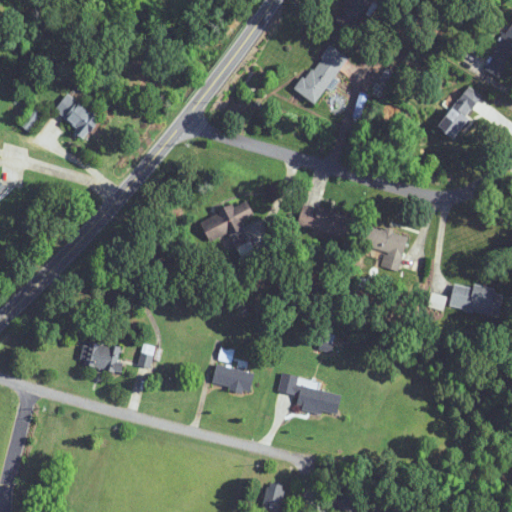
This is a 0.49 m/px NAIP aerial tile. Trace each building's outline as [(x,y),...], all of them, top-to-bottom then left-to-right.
[(348,0),(338,22),(359,32),(373,0),(348,0)] [(500,78),(511,57),(511,20),(484,69),(500,78)] [(348,57),(327,44),(297,91),(318,104),(348,57)] [(439,126),(454,138),(470,119),(467,116),(483,97),(471,87),(439,126)] [(56,107),(84,138),(101,123),(72,92),(56,107)] [(43,113),(34,106),(21,123),(31,130),(43,113)] [(242,261),(256,255),(242,222),(255,216),(248,200),(201,220),(211,243),(230,234),(242,261)] [(351,216),(303,205),(298,227),(346,238),(351,216)] [(407,235),(371,226),(365,248),(402,257),(407,235)] [(454,282),(450,307),(500,316),(505,292),(454,282)] [(121,349),(86,340),(80,363),(116,372),(121,349)] [(139,364),(150,366),(154,347),(143,344),(139,364)] [(250,393),(256,374),(217,364),(212,383),(250,393)] [(342,395),(319,391),(320,381),(282,374),(279,391),(299,394),(297,407),(339,415),(342,395)] [(65,453),(65,435),(53,435),(53,453),(65,453)] [(264,510),(274,511),(280,511),(284,485),(268,482),(264,510)]
